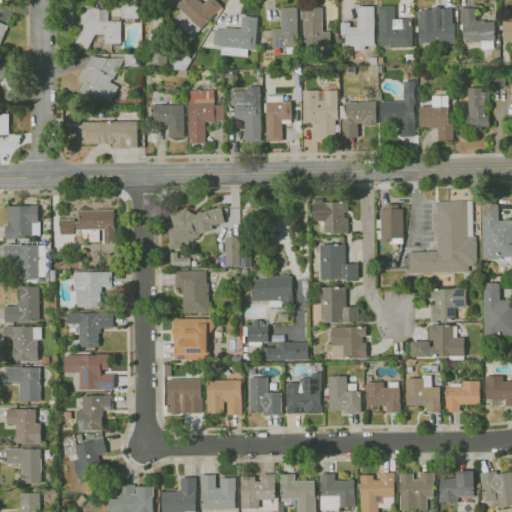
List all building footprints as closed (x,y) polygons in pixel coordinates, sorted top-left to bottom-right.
[(193,37),(189,33),(188,34),(174,20),(182,11),(177,6),(182,0),(199,0),(203,4),(206,0),(216,0),(223,6),(193,37)] [(122,18),(121,4),(139,3),(139,18),(122,18)] [(82,5),(83,4),(95,4),(95,8),(99,8),(99,9),(108,9),(108,20),(121,20),(121,43),(105,43),(105,35),(96,35),(88,49),(75,43),(81,31),(77,28),(77,20),(81,20),(81,8),(82,8),(82,5)] [(341,23),(350,23),(350,27),(358,27),(357,23),(359,23),(358,6),(374,6),(374,10),(375,46),(365,46),(365,50),(354,50),(354,46),(346,46),(346,35),(341,35),(341,23)] [(390,48),(390,45),(380,46),(379,6),(395,6),(395,18),(413,18),(413,48),(390,48)] [(304,47),(304,20),(307,20),(307,19),(302,19),(302,9),(307,9),(307,8),(323,7),(323,32),(331,32),(331,46),(304,47)] [(418,41),(453,41),(453,7),(417,8),(418,41)] [(493,20),(475,20),(475,7),(461,7),(461,41),(494,40),(493,20)] [(273,48),(272,29),(282,29),(281,8),(297,8),(298,47),(273,48)] [(247,56),(221,54),(222,46),(218,46),(218,45),(214,44),(215,30),(220,30),(220,29),(224,29),(224,28),(242,29),(242,17),(257,18),(255,50),(248,49),(247,56)] [(502,40),(511,39),(511,20),(502,20),(502,40)] [(0,46),(0,22),(9,26),(0,46)] [(126,66),(125,55),(141,54),(141,66),(126,66)] [(186,69),(170,69),(171,54),(188,55),(192,59),(186,69)] [(111,101),(104,97),(102,99),(99,97),(97,101),(79,91),(83,83),(80,81),(78,79),(84,70),(85,69),(92,57),(108,59),(109,58),(125,58),(114,79),(112,78),(110,82),(119,87),(111,101)] [(369,65),(369,57),(377,57),(377,65),(369,65)] [(0,59),(1,59),(9,76),(0,80),(0,59)] [(416,137),(399,137),(399,125),(380,125),(380,101),(404,101),(404,81),(415,81),(415,119),(416,119),(416,137)] [(245,142),(245,121),(235,121),(235,105),(231,105),(231,91),(248,91),(248,86),(260,86),(261,142),(245,142)] [(488,88),(467,88),(467,126),(487,126),(488,88)] [(320,141),(319,122),(318,122),(318,124),(311,124),(311,123),(304,123),(303,90),(319,90),(319,91),(325,91),(325,90),(338,90),(338,120),(336,120),(336,140),(320,141)] [(190,143),(189,91),(215,91),(215,105),(224,105),(224,120),(215,120),(215,122),(205,122),(206,142),(190,143)] [(267,141),(266,112),(265,112),(265,103),(266,103),(266,102),(267,102),(267,96),(283,95),(283,101),(292,101),(292,120),(291,120),(291,123),(282,124),(283,141),(267,141)] [(418,127),(438,127),(438,139),(452,139),(452,122),(448,122),(448,95),(431,95),(431,106),(418,106),(418,127)] [(343,137),(343,120),(341,120),(341,106),(347,105),(347,102),(377,101),(377,125),(365,125),(365,124),(363,124),(363,123),(358,123),(358,137),(343,137)] [(170,138),(170,125),(163,125),(163,123),(152,123),(151,105),(157,105),(157,104),(163,104),(163,105),(184,104),(185,138),(170,138)] [(0,114),(9,114),(9,134),(0,134),(0,114)] [(113,149),(113,144),(78,144),(77,122),(138,121),(138,149),(113,149)] [(435,201),(437,251),(408,252),(408,274),(421,273),(453,273),(469,272),(468,264),(476,264),(476,236),(472,236),(471,200),(449,201),(435,201)] [(348,201),(312,202),(313,221),(324,221),(324,233),(347,233),(346,211),(348,211),(348,201)] [(511,219),(498,219),(497,203),(481,203),(481,258),(511,257),(511,219)] [(380,209),(380,243),(403,242),(402,208),(398,208),(398,204),(384,204),(384,209),(380,209)] [(6,205),(6,237),(39,237),(39,205),(6,205)] [(221,207),(190,214),(189,208),(170,212),(174,230),(167,231),(170,249),(182,247),(180,240),(213,233),(212,225),(224,222),(221,207)] [(114,209),(79,210),(79,219),(60,220),(60,233),(89,232),(89,241),(101,241),(101,242),(115,241),(114,209)] [(239,266),(240,236),(225,236),(224,265),(239,266)] [(45,278),(46,245),(5,244),(4,259),(19,259),(19,278),(45,278)] [(358,278),(358,263),(345,263),(345,244),(319,244),(320,279),(358,278)] [(183,312),(208,312),(208,270),(175,270),(175,287),(183,287),(183,312)] [(110,271),(74,272),(75,307),(101,306),(101,286),(111,286),(110,271)] [(292,302),(292,277),(251,277),(251,300),(268,300),(268,307),(281,307),(281,302),(292,302)] [(511,336),(511,306),(511,298),(499,298),(499,282),(482,282),(484,337),(511,336)] [(39,286),(19,286),(19,305),(4,306),(5,321),(40,321),(39,286)] [(321,323),(359,322),(359,306),(346,306),(346,286),(320,287),(321,323)] [(466,306),(465,287),(430,289),(431,319),(455,318),(454,307),(466,306)] [(67,313),(67,324),(77,323),(78,346),(100,346),(99,327),(114,327),(113,312),(67,313)] [(174,360),(208,359),(208,318),(173,319),(174,360)] [(268,322),(249,321),(248,341),(268,342),(268,322)] [(464,356),(464,336),(452,336),(453,324),(429,324),(428,341),(411,340),(410,355),(464,356)] [(367,356),(366,325),(331,327),(332,357),(367,356)] [(12,360),(38,360),(38,339),(41,339),(41,327),(3,326),(3,343),(13,343),(12,360)] [(308,359),(308,343),(262,344),(262,360),(308,359)] [(114,389),(113,372),(108,372),(108,354),(64,355),(64,372),(79,372),(79,390),(114,389)] [(19,400),(40,401),(40,367),(5,367),(5,382),(19,382),(19,400)] [(504,398),(505,405),(511,405),(511,380),(503,380),(502,374),(484,375),(485,399),(504,398)] [(346,375),(328,376),(329,412),(361,411),(361,391),(347,391),(346,375)] [(281,392),(267,392),(267,376),(249,377),(250,411),(261,411),(261,414),(282,414),(281,392)] [(303,413),(321,414),(321,377),(300,376),(299,383),(287,383),(286,413),(303,413)] [(405,405),(425,405),(425,411),(440,411),(440,386),(431,386),(431,376),(405,376),(405,405)] [(202,378),(167,378),(167,413),(202,412),(202,378)] [(241,379),(206,380),(207,413),(225,413),(225,414),(242,414),(241,379)] [(479,403),(479,379),(462,380),(462,386),(445,386),(445,411),(459,410),(459,404),(479,403)] [(386,412),(400,411),(399,381),(385,382),(385,381),(366,382),(366,405),(386,405),(386,412)] [(78,430),(103,430),(103,409),(112,409),(112,395),(83,394),(82,411),(78,410),(78,430)] [(35,408),(7,409),(7,424),(15,424),(16,444),(41,443),(41,422),(36,422),(35,408)] [(74,444),(77,459),(74,459),(77,479),(101,474),(98,454),(107,453),(104,438),(74,444)] [(41,449),(7,448),(7,463),(21,464),(20,482),(41,483),(41,449)] [(496,499),(497,507),(511,505),(511,469),(479,473),(482,501),(496,499)] [(439,502),(457,501),(457,496),(474,496),(473,470),(456,470),(456,478),(439,478),(439,502)] [(399,473),(399,510),(426,510),(426,496),(433,496),(433,471),(416,472),(399,473)] [(394,472),(379,472),(379,476),(359,476),(360,511),(378,511),(378,507),(394,507),(394,472)] [(281,500),(297,499),(297,511),(315,511),(315,480),(295,480),(295,473),(280,474),(281,500)] [(355,508),(354,479),(335,480),(335,473),(320,473),(320,509),(355,508)] [(235,477),(217,477),(217,474),(200,474),(201,509),(236,508),(235,477)] [(275,474),(258,474),(258,476),(240,476),(241,508),(259,508),(259,499),(275,499),(275,474)] [(161,511),(184,511),(195,511),(195,477),(180,477),(180,491),(161,491),(161,511)] [(153,511),(153,485),(118,484),(118,498),(109,498),(108,511),(153,511)] [(39,511),(39,492),(19,493),(20,511),(15,511),(39,511)]
